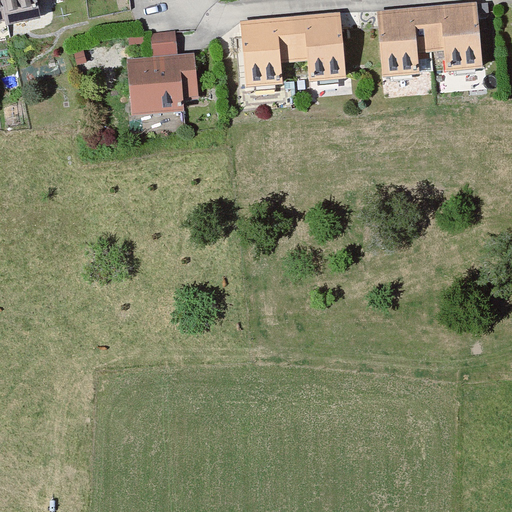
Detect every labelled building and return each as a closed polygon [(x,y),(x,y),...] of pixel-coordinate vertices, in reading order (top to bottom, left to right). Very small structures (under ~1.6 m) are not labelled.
[(5,0),(0,0),(0,22),(10,20),(5,0)] [(5,0),(10,20),(11,25),(41,19),(37,0),(5,0)] [(482,2),(376,13),(382,79),(423,74),(421,52),(442,50),(444,71),(488,66),(482,2)] [(344,12),(238,23),(245,89),(286,85),(283,62),(305,60),(307,81),(351,76),(344,12)] [(155,56),(124,59),(130,117),(185,112),(184,100),(200,99),(195,52),(175,54),(174,34),(153,36),(155,56)]
